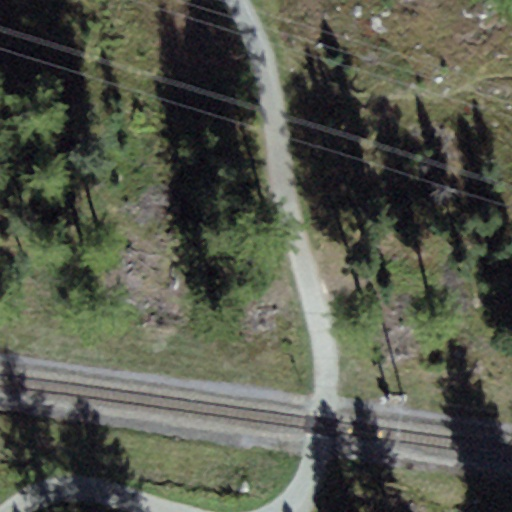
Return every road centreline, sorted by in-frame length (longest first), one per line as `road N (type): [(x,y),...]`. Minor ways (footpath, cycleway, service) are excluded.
road 1 (track): [(236,0),(272,88),(283,200),(327,355),(309,485),(293,511)]
road 2 (track): [(168,511),(74,488),(40,496),(19,511)]
